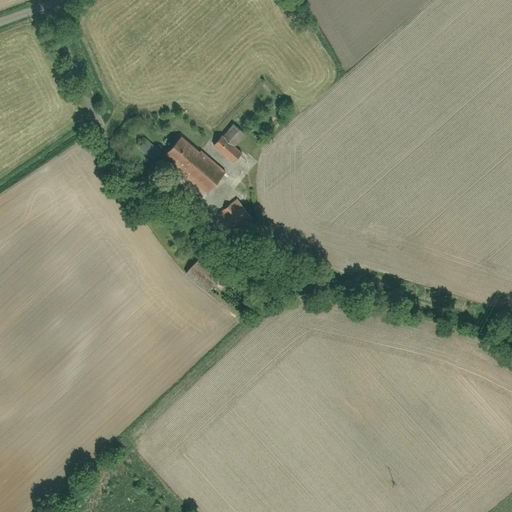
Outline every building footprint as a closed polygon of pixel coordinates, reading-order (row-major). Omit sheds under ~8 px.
[(243,152),(236,146),(242,138),(230,128),(223,136),(220,133),(209,146),(231,165),(243,152)] [(178,137),(161,156),(204,197),(222,177),(178,137)] [(142,143),(136,151),(146,159),(152,151),(142,143)] [(241,196),(219,219),(238,237),(260,214),(241,196)] [(201,253),(193,264),(192,263),(182,276),(204,292),(207,288),(216,295),(231,275),(201,253)]
